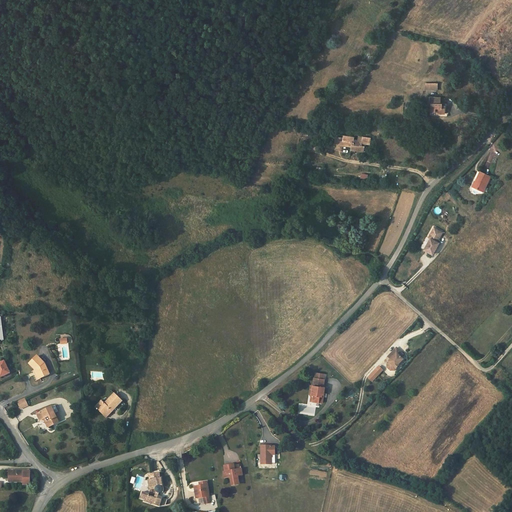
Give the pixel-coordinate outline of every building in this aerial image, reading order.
[(431,104),(431,107),(431,114),(445,114),(445,107),(441,107),(441,98),(431,98),(431,104)] [(344,136),(343,139),(342,146),(351,147),(351,150),(363,152),(364,144),(369,145),(370,139),(359,137),(358,141),(353,140),(353,138),(344,136)] [(334,145),(342,146),(343,139),(335,138),(334,145)] [(491,145),(487,162),(492,163),(494,154),(500,156),(502,147),(491,145)] [(477,183),(475,182),(473,187),(483,192),(490,177),(480,172),(477,179),(478,180),(477,183)] [(437,243),(442,233),(434,228),(428,238),(430,239),(424,251),(432,255),(439,244),(437,243)] [(358,239),(356,246),(366,249),(368,242),(358,239)] [(403,354),(396,348),(388,357),(391,360),(387,364),(387,368),(390,370),(394,370),(403,360),(400,357),(403,354)] [(44,364),(37,356),(29,363),(35,370),(36,370),(40,378),(49,374),(44,364)] [(0,376),(0,377),(10,373),(4,361),(0,363),(0,376)] [(371,382),(379,374),(374,370),(367,377),(371,382)] [(310,385),(310,390),(312,390),(311,395),(313,397),(313,402),(322,403),(324,387),(323,387),(324,380),(323,379),(323,374),(315,373),(315,378),(314,378),(313,386),(310,385)] [(122,401),(114,394),(104,404),(101,401),(95,407),(106,417),(122,401)] [(28,406),(24,399),(17,402),(20,409),(28,406)] [(40,420),(43,419),(45,418),(49,426),(58,422),(51,407),(37,414),(40,420)] [(272,446),(261,446),(262,465),(272,465),(272,457),(271,457),(271,455),(276,455),(276,447),(272,447),(272,446)] [(239,464),(224,466),(225,472),(224,472),(224,478),(231,477),(232,486),(239,485),(238,476),(242,475),(242,469),(240,470),(239,464)] [(30,485),(30,472),(9,471),(9,482),(23,482),(23,485),(30,485)] [(158,496),(159,493),(160,493),(161,492),(162,491),(162,490),(162,489),(163,488),(162,478),(160,478),(159,473),(149,475),(150,480),(148,480),(150,490),(155,489),(156,491),(154,497),(149,496),(149,494),(142,492),(141,498),(145,499),(144,501),(160,506),(163,498),(158,496)] [(194,487),(196,496),(199,496),(200,498),(204,497),(205,504),(210,503),(209,496),(207,482),(202,483),(202,486),(200,486),(194,487)]
